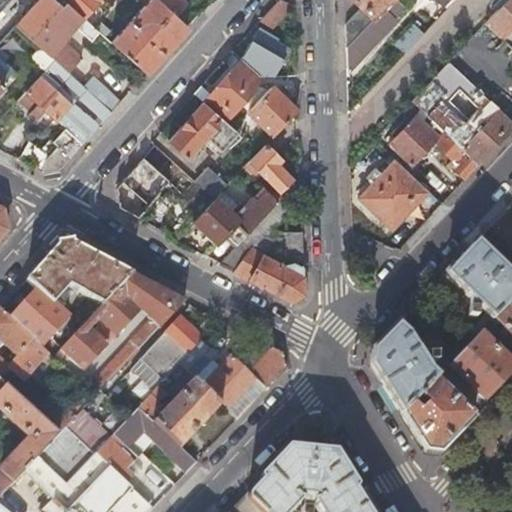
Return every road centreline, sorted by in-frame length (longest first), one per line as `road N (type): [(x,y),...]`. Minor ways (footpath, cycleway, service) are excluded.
road 1 (residential): [(324,361),(334,288),(319,0)]
road 2 (residential): [(54,206),(295,332),(324,361)]
road 3 (residential): [(244,0),(54,206)]
road 4 (residential): [(324,361),(511,163)]
road 5 (residential): [(187,511),(324,361)]
road 6 (residential): [(324,361),(413,511)]
road 7 (unclassified): [(423,511),(511,417)]
